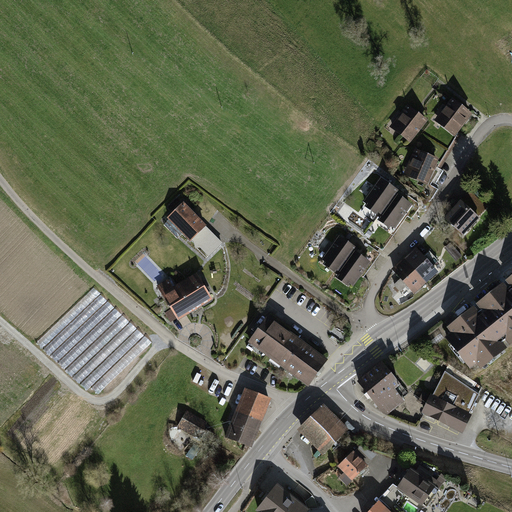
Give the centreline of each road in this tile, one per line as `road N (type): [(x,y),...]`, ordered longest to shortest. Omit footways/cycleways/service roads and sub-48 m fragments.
road 1 (track): [(0,178),(68,252),(176,344),(298,407)]
road 2 (residential): [(384,335),(368,305),(389,264),(486,125),(511,121)]
road 3 (track): [(0,321),(98,402),(114,397),(167,337)]
road 4 (secondary): [(328,380),(375,422),(511,467)]
road 5 (tertiary): [(384,335),(511,238)]
